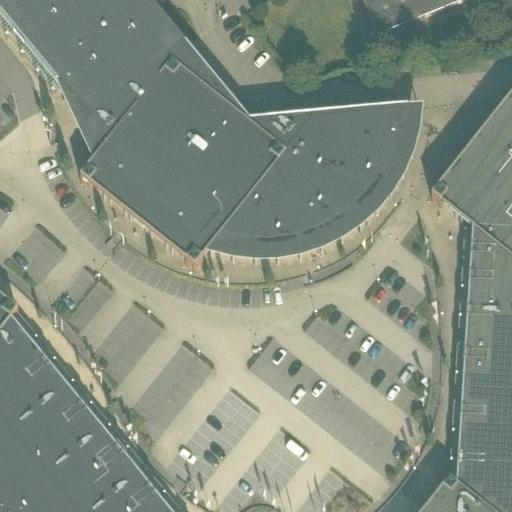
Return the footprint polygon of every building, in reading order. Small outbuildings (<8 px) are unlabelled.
[(0,0),(0,19),(50,80),(90,129),(91,128),(186,50),(154,11),(144,0),(0,0)] [(362,0),(377,36),(426,16),(427,19),(473,0),(362,0)] [(186,50),(91,128),(93,134),(96,139),(98,145),(101,150),(104,156),(107,161),(110,166),(97,183),(96,182),(94,184),(96,185),(97,184),(193,260),(192,261),(194,263),(195,261),(194,260),(207,244),(241,254),(246,255),(250,255),(255,255),(260,256),(265,256),(269,256),(274,255),(279,255),(283,254),(288,253),(293,253),(297,252),(302,250),(306,249),(311,247),(315,246),(320,244),(357,221),(361,217),(364,214),(368,211),(371,207),(374,204),(377,200),(380,196),(383,192),(385,188),(388,184),(390,180),(392,176),(394,171),(396,167),(398,162),(400,158),(401,153),(403,148),(404,144),(405,139),(406,134),(406,129),(407,124),(407,120),(407,115),(408,115),(408,113),(250,128),(186,50)] [(511,511),(511,120),(448,201),(447,200),(445,202),(447,204),(448,202),(475,224),(469,319),(458,493),(457,493),(456,495),(457,496),(453,501),(451,500),(450,502),(451,503),(444,511),(511,511)] [(0,511),(162,511),(11,328),(13,326),(11,325),(10,326),(4,322),(5,320),(3,319),(2,320),(0,318),(0,511)] [(247,491),(245,477),(209,481),(211,501),(235,499),(234,492),(247,491)]
